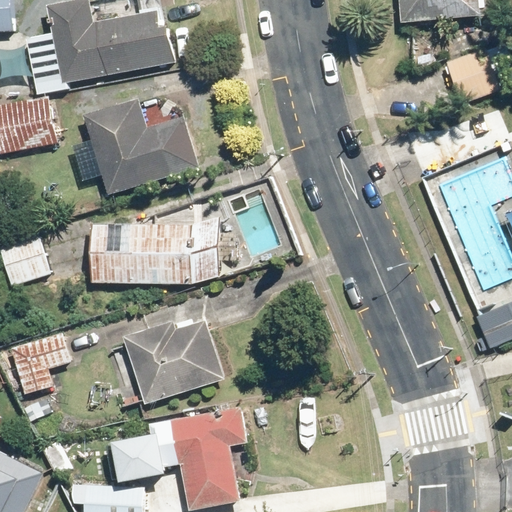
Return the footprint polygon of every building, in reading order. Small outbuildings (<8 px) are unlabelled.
[(0,0),(0,33),(19,33),(18,0),(0,0)] [(170,9),(99,21),(94,0),(78,0),(49,6),(62,66),(65,84),(180,64),(170,9)] [(403,0),(405,19),(481,15),(480,0),(403,0)] [(487,49),(446,65),(461,104),(502,87),(487,49)] [(177,89),(86,116),(110,193),(200,166),(177,89)] [(0,104),(0,124),(4,150),(62,140),(54,95),(0,104)] [(103,222),(101,279),(197,283),(199,227),(103,222)] [(10,282),(51,274),(43,232),(1,241),(10,282)] [(511,302),(480,314),(494,349),(511,342),(511,302)] [(122,332),(141,401),(224,380),(206,310),(122,332)] [(71,385),(61,338),(15,348),(26,395),(71,385)] [(276,426),(276,400),(257,400),(257,426),(276,426)] [(245,409),(153,425),(161,469),(183,465),(191,511),(197,511),(245,503),(235,449),(252,446),(245,409)] [(65,435),(69,453),(97,447),(94,429),(65,435)] [(0,446),(0,511),(29,511),(50,472),(0,446)] [(144,511),(146,490),(86,486),(84,511),(144,511)]
